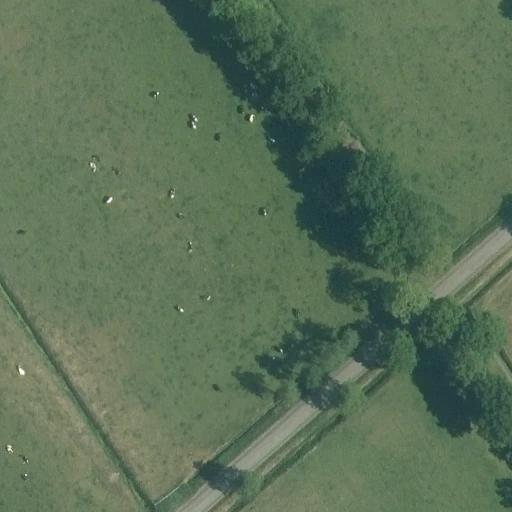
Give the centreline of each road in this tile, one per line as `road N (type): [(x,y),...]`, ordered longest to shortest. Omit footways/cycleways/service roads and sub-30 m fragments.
road 1 (tertiary): [(192,511),(511,229)]
road 2 (track): [(439,293),(231,0)]
